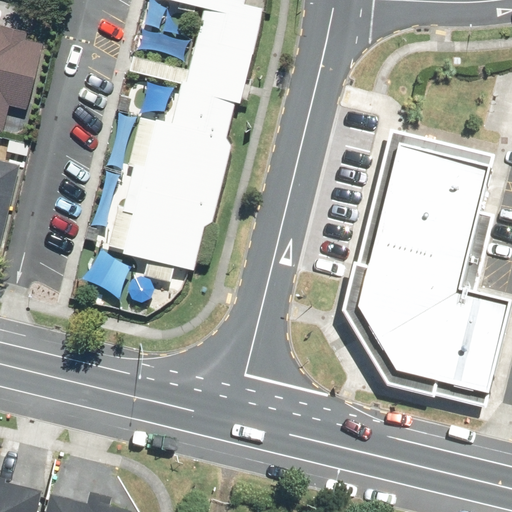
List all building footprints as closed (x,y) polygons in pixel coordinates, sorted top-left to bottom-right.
[(188,0),(207,4),(192,67),(135,54),(132,69),(183,81),(174,118),(158,115),(158,117),(141,113),(129,164),(135,166),(125,204),(120,203),(111,244),(126,247),(126,250),(149,256),(145,273),(173,280),(177,263),(196,268),(207,223),(215,218),(234,142),(228,135),(240,100),(243,100),(266,5),(247,0),(188,0)] [(30,30),(0,23),(0,134),(5,135),(12,105),(30,110),(47,40),(29,36),(30,30)] [(389,126),(343,311),(387,386),(488,411),(511,301),(472,290),(491,212),(485,211),(499,154),(389,126)] [(23,162),(0,156),(0,247),(1,248),(23,162)] [(14,476),(0,472),(0,511),(42,511),(47,493),(12,485),(14,476)] [(56,497),(52,511),(135,511),(117,508),(119,499),(96,493),(93,506),(56,497)]
